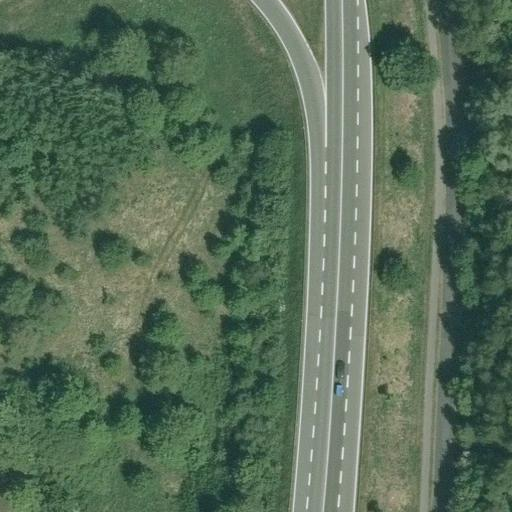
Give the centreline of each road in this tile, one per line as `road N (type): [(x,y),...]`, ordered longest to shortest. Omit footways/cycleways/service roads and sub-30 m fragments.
road 1 (unclassified): [(432,511),(445,201),(442,0)]
road 2 (primary): [(276,0),(297,30),(317,101),(339,275)]
road 3 (primary): [(339,275),(342,0)]
road 4 (primary): [(322,511),(339,275)]
